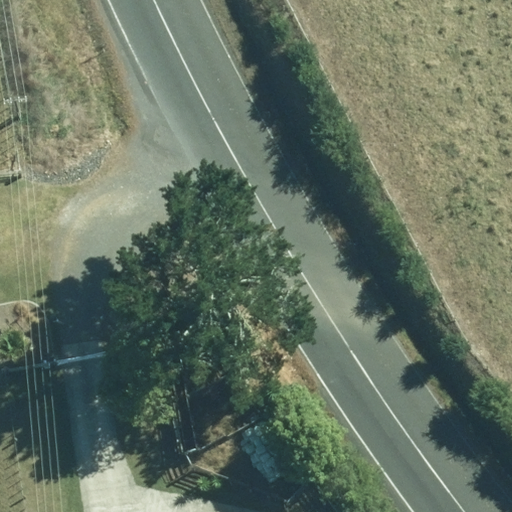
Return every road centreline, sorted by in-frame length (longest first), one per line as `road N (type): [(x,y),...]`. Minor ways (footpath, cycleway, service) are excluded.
road 1 (unclassified): [(183,0),(229,110),(474,511)]
road 2 (track): [(229,110),(107,199),(81,307),(104,511)]
